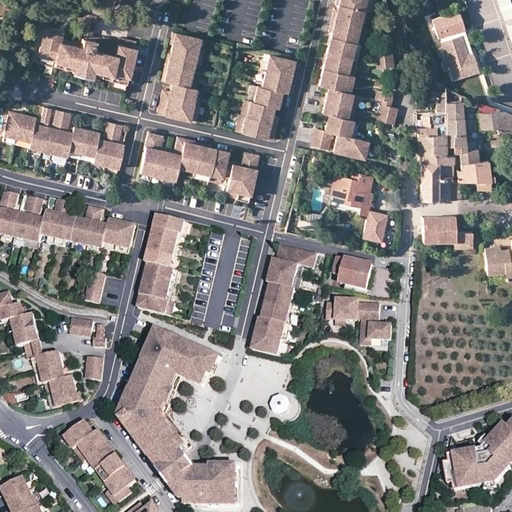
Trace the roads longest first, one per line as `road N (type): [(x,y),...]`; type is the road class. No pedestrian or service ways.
road 1 (residential): [(95,405),(110,380),(151,204)]
road 2 (residential): [(395,0),(411,207)]
road 3 (residential): [(409,264),(402,401),(440,430)]
road 4 (residential): [(285,152),(322,0)]
road 5 (residential): [(139,118),(285,152)]
road 6 (residential): [(266,233),(409,264)]
road 7 (residential): [(95,405),(175,511)]
road 8 (residential): [(0,175),(119,203)]
